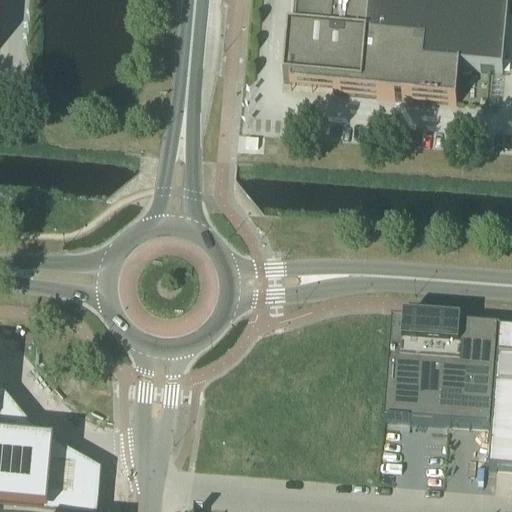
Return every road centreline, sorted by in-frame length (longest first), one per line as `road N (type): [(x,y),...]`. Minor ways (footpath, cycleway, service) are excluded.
road 1 (unknown): [(511,118),(480,132),(289,111),(278,88),(285,0)]
road 2 (unclassified): [(148,511),(165,349)]
road 3 (tertiary): [(364,275),(511,285)]
road 4 (tertiary): [(225,313),(364,275)]
road 5 (secondary): [(192,229),(185,88)]
road 6 (secondary): [(185,88),(158,225)]
road 7 (tertiary): [(364,275),(229,271)]
